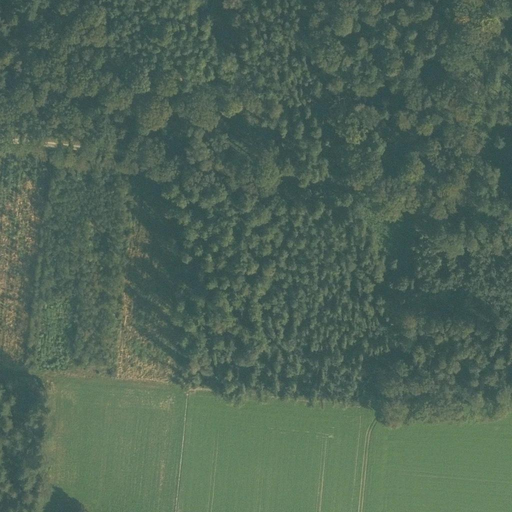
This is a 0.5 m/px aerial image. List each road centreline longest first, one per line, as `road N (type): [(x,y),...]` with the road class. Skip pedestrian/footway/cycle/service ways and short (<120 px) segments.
road 1 (track): [(460,204),(0,140)]
road 2 (track): [(148,157),(149,255),(124,392)]
road 3 (track): [(460,204),(479,73),(504,0)]
road 4 (track): [(511,364),(446,368),(426,357),(387,358)]
